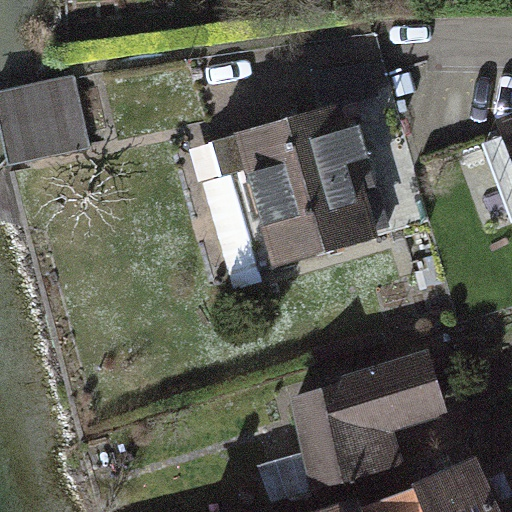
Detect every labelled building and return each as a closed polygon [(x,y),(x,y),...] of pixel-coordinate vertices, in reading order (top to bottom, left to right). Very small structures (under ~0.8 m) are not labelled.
[(75,72),(0,88),(0,120),(10,163),(91,147),(75,72)] [(340,102),(210,140),(221,176),(243,170),(273,267),(380,235),(340,102)] [(511,112),(497,118),(511,156),(511,112)] [(441,421),(421,358),(278,403),(311,506),(396,479),(384,439),(441,421)] [(511,511),(511,462),(490,472),(482,460),(415,489),(417,498),(372,511),(363,511),(360,504),(336,511),(511,511)]
